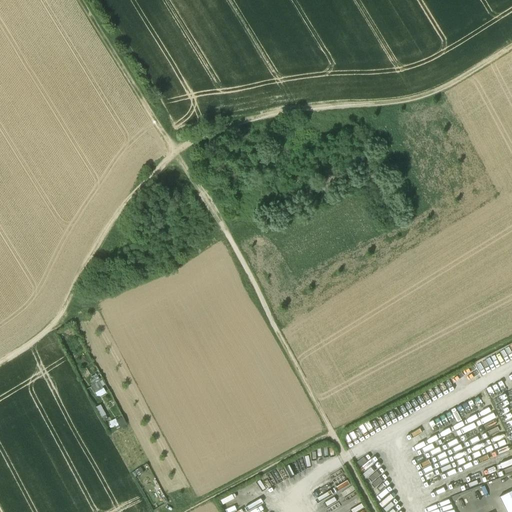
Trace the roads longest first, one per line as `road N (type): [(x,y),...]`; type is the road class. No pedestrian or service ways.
road 1 (track): [(511,41),(429,92),(223,129),(173,153),(96,240),(54,326),(0,364)]
road 2 (track): [(378,511),(79,0)]
road 3 (track): [(511,340),(166,511)]
